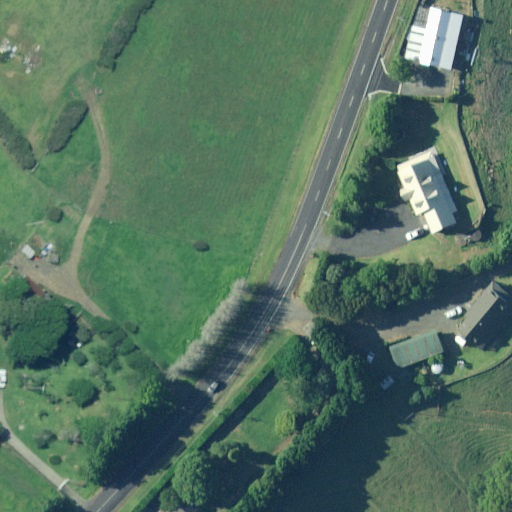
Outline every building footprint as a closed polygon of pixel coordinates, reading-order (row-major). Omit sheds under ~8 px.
[(463,15),(431,8),(418,60),(450,68),(463,15)] [(403,200),(410,197),(417,214),(422,211),(432,232),(460,219),(433,156),(399,171),(406,188),(399,191),(403,200)] [(37,291),(19,273),(6,287),(24,304),(37,291)] [(511,313),(511,294),(493,279),(479,296),(483,299),(460,327),(483,347),(511,313)] [(436,331),(390,347),(398,368),(443,352),(436,331)]
